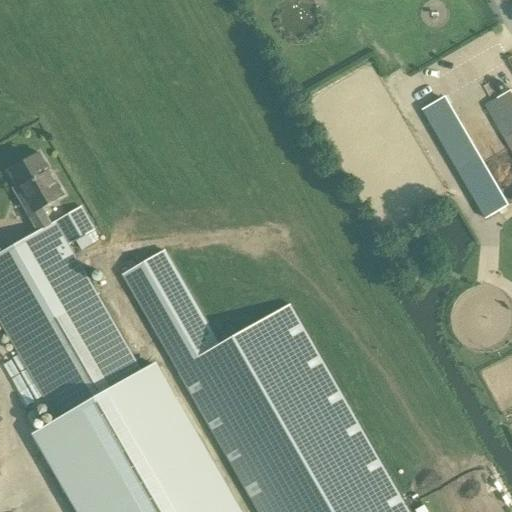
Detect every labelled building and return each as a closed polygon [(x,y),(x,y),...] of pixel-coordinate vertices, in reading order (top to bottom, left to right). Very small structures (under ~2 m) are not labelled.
[(511,152),(511,89),(485,105),(511,152)] [(476,154),(444,100),(422,113),(485,220),(509,207),(478,154),(476,154)] [(142,373),(68,244),(56,222),(52,225),(42,207),(64,194),(40,153),(9,171),(23,194),(18,197),(39,232),(0,254),(0,316),(60,420),(142,373)] [(68,244),(95,229),(82,207),(56,222),(68,244)] [(178,371),(220,346),(165,251),(123,275),(178,371)] [(257,511),(408,511),(291,305),(220,346),(178,371),(177,372),(257,511)]
